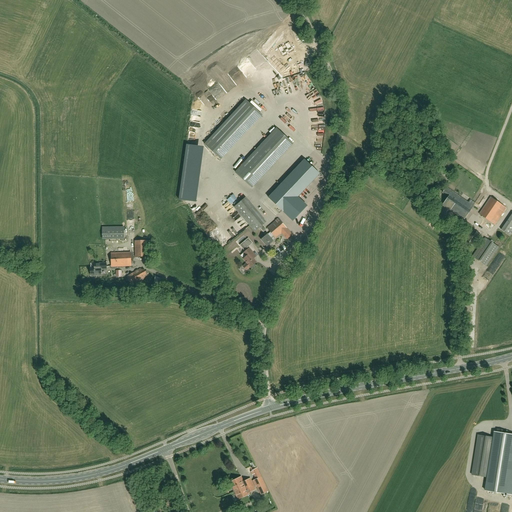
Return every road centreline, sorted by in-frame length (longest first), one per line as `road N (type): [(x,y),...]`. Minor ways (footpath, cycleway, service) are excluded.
road 1 (unclassified): [(263,323),(320,216),(340,135),(331,72),(295,0)]
road 2 (primary): [(511,357),(268,408)]
road 3 (primary): [(165,448),(71,479),(0,479)]
